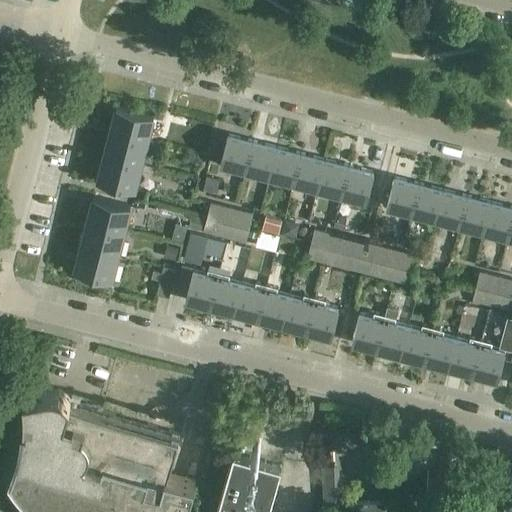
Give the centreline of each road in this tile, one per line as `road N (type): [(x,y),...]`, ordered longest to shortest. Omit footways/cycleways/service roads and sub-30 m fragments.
road 1 (residential): [(511,433),(0,302)]
road 2 (residential): [(59,33),(511,151)]
road 3 (residential): [(0,262),(59,33)]
